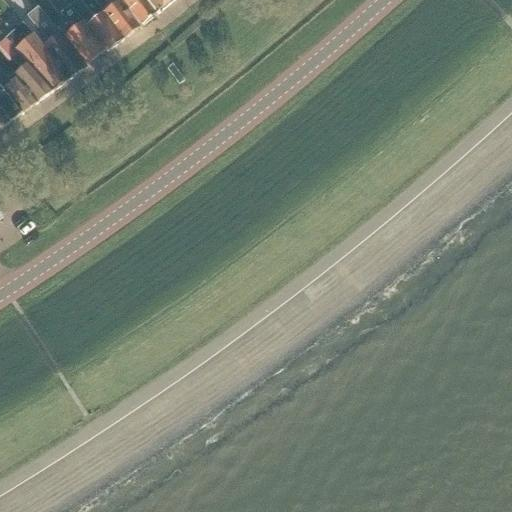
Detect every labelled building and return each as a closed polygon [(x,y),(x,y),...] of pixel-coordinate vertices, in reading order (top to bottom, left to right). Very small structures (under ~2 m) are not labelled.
[(124,40),(104,14),(93,0),(80,0),(96,20),(88,26),(107,54),(124,40)] [(103,0),(111,9),(104,14),(124,40),(140,28),(119,0),(103,0)] [(158,14),(146,0),(123,0),(143,26),(158,14)] [(146,0),(158,14),(175,0),(146,0)] [(105,51),(88,26),(84,20),(71,7),(62,14),(75,30),(67,36),(88,64),(105,51)] [(70,80),(45,47),(10,8),(0,16),(0,17),(7,25),(8,24),(27,45),(19,52),(21,55),(55,92),(70,80)] [(45,47),(70,80),(86,68),(62,36),(63,35),(40,8),(28,17),(50,43),(45,47)] [(39,103),(55,92),(21,55),(14,60),(23,71),(17,76),(20,80),(39,103)] [(0,68),(0,85),(6,92),(7,91),(25,114),(39,103),(20,80),(13,86),(0,68)] [(0,109),(11,125),(25,114),(7,91),(6,92),(0,85),(0,96),(0,97),(0,109)] [(0,132),(11,125),(0,109),(0,132)]
